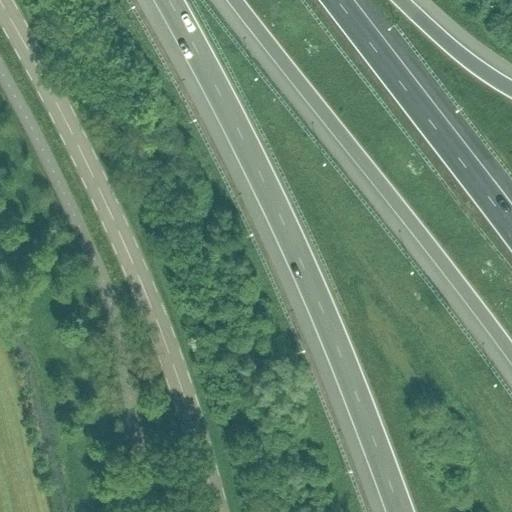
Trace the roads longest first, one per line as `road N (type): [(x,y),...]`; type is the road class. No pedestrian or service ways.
road 1 (motorway): [(167,0),(282,221),(399,511)]
road 2 (tertiary): [(216,511),(175,370),(134,266),(1,0)]
road 3 (motorway): [(235,0),(511,353)]
road 4 (motorway): [(511,225),(336,0)]
road 5 (motorway): [(511,88),(403,0)]
